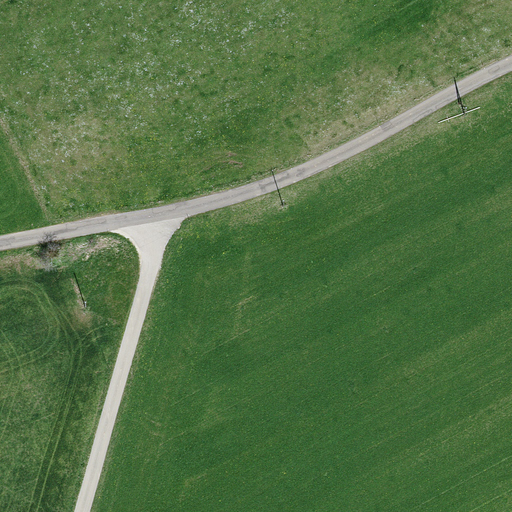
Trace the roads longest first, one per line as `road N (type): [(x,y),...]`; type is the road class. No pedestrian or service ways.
road 1 (track): [(511,77),(203,205),(0,237)]
road 2 (track): [(154,213),(137,364),(87,511)]
